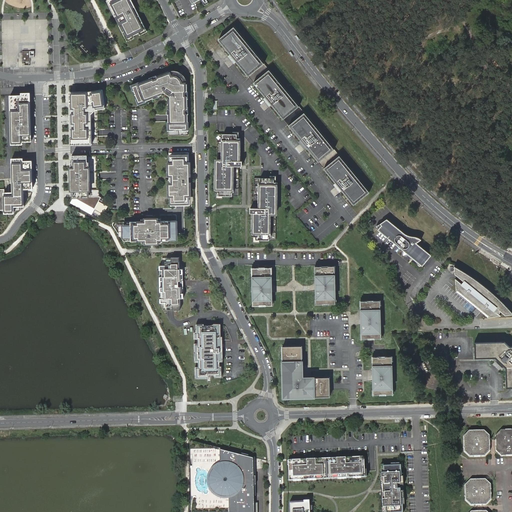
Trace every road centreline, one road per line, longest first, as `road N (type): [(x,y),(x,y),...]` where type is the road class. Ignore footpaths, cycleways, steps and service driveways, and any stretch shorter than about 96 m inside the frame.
road 1 (secondary): [(511,260),(424,196),(279,25)]
road 2 (residential): [(200,146),(203,238),(263,359),(263,402)]
road 3 (residential): [(274,414),(511,408)]
road 4 (residential): [(200,146),(40,150)]
road 5 (residential): [(37,77),(109,70),(180,34)]
road 6 (residential): [(0,422),(138,418)]
